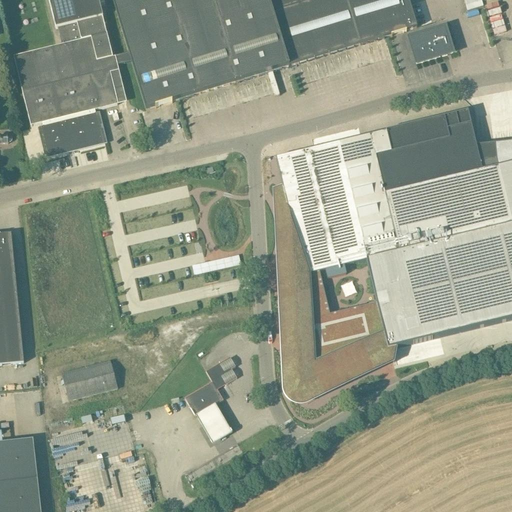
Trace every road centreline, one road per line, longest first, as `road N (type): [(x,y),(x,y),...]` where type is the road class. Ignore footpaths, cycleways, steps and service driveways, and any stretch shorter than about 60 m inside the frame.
road 1 (unclassified): [(300,445),(267,382),(251,141)]
road 2 (unclassified): [(511,74),(251,141)]
road 3 (unclassified): [(251,141),(0,196)]
road 4 (tertiary): [(300,445),(405,386),(511,353)]
road 5 (tertiary): [(189,511),(300,445)]
